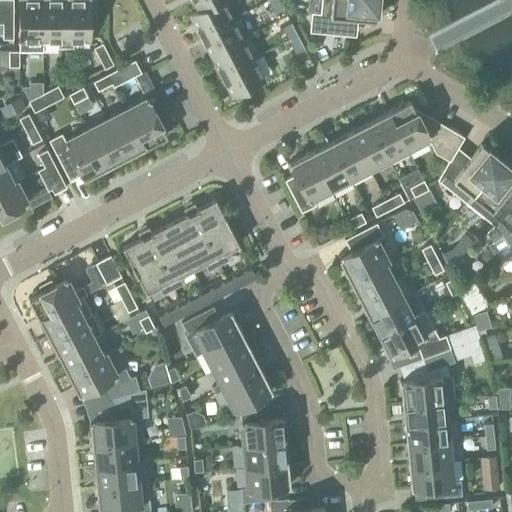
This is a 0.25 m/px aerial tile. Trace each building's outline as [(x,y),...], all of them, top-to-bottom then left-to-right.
[(0,0),(0,22),(3,23),(13,23),(13,0),(0,0)] [(19,0),(19,41),(20,41),(20,50),(43,50),(43,41),(43,0),(19,0)] [(66,47),(65,0),(43,0),(43,41),(58,41),(58,47),(66,47)] [(65,0),(66,47),(73,47),(73,41),(90,41),(90,26),(90,25),(94,25),(94,14),(90,14),(90,12),(89,0),(65,0)] [(190,15),(218,0),(193,0),(198,10),(190,14),(190,15)] [(201,35),(233,18),(223,0),(218,0),(190,15),(201,35)] [(279,0),(267,0),(275,13),(284,8),(279,0)] [(297,0),(296,12),(309,14),(310,0),(297,0)] [(376,19),(377,0),(321,0),(320,13),(312,12),(310,31),(350,35),(352,17),(376,19)] [(211,55),(243,38),(233,18),(201,35),(211,55)] [(289,39),(298,35),(291,22),(282,27),(289,39)] [(13,39),(13,23),(3,23),(3,39),(13,39)] [(298,35),(289,39),(296,52),(305,47),(298,35)] [(221,74),(254,58),(243,38),(211,55),(221,74)] [(114,64),(103,43),(94,47),(105,68),(114,64)] [(19,50),(9,50),(9,66),(19,66),(19,50)] [(254,58),(221,74),(232,95),(243,89),(243,90),(254,84),(264,78),(254,58)] [(107,74),(114,86),(141,72),(135,59),(107,74)] [(113,86),(114,86),(107,74),(93,81),(98,90),(112,83),(113,86)] [(43,92),(49,104),(64,96),(58,85),(43,92)] [(88,95),(83,86),(69,93),(74,103),(88,95)] [(34,111),(49,104),(43,92),(28,100),(34,111)] [(0,108),(5,117),(25,107),(20,97),(0,106),(0,108)] [(125,109),(145,146),(167,135),(160,122),(161,122),(154,109),(154,110),(147,97),(125,109)] [(398,105),(388,110),(407,148),(429,137),(437,153),(449,160),(458,147),(458,146),(464,136),(401,99),(398,105)] [(126,156),(145,146),(125,109),(106,119),(126,156)] [(388,110),(369,120),(388,158),(407,148),(388,110)] [(26,130),(35,126),(28,113),(19,118),(26,130)] [(106,166),(126,156),(106,119),(87,128),(106,166)] [(369,120),(349,130),(369,168),(388,158),(369,120)] [(35,126),(26,130),(32,143),(41,138),(35,126)] [(87,128),(65,140),(62,133),(49,139),(70,180),(83,174),(84,177),(106,166),(87,128)] [(349,130),(330,140),(350,178),(369,168),(349,130)] [(0,166),(4,164),(14,159),(9,149),(16,145),(12,137),(0,143),(0,166)] [(330,140),(311,150),(331,187),(350,178),(330,140)] [(449,160),(437,179),(466,202),(501,158),(482,142),(470,156),(458,147),(449,160)] [(47,149),(37,154),(44,167),(54,162),(47,149)] [(295,174),(285,180),(301,212),(316,204),(312,197),(331,187),(311,150),(289,161),(295,174)] [(511,166),(501,158),(466,202),(493,224),(511,207),(511,189),(509,188),(511,184),(511,166)] [(52,188),(54,193),(67,187),(54,162),(44,167),(37,170),(48,190),(52,188)] [(0,189),(16,181),(16,180),(13,182),(4,164),(0,166),(0,189)] [(423,179),(410,187),(414,196),(428,189),(423,179)] [(16,181),(0,189),(0,214),(2,214),(3,214),(5,217),(15,212),(13,208),(14,208),(14,207),(27,201),(16,181)] [(385,199),(390,208),(404,201),(399,192),(385,199)] [(137,231),(140,236),(122,246),(131,263),(137,274),(146,292),(169,280),(172,286),(174,285),(170,279),(215,256),(218,262),(219,262),(216,255),(239,243),(230,226),(224,215),(215,197),(197,207),(194,201),(183,207),(186,212),(151,231),(148,225),(137,231)] [(376,216),(390,208),(385,199),(371,206),(376,216)] [(511,207),(493,224),(486,231),(493,241),(501,235),(511,251),(511,207)] [(366,221),(361,212),(347,219),(352,228),(366,221)] [(349,279),(387,259),(376,238),(383,235),(377,222),(345,239),(351,251),(339,257),(349,279)] [(437,256),(430,243),(421,248),(428,261),(437,256)] [(97,262),(108,283),(123,275),(112,254),(97,262)] [(437,256),(428,261),(434,274),(443,269),(437,256)] [(359,297),(393,279),(384,261),(387,260),(387,259),(349,279),(359,297)] [(256,278),(251,269),(160,316),(164,325),(256,278)] [(41,290),(29,297),(39,318),(83,295),(87,293),(83,285),(73,290),(66,277),(54,284),(53,283),(52,284),(50,280),(40,286),(42,289),(41,290)] [(454,277),(445,282),(452,294),(461,290),(454,277)] [(368,315),(403,297),(393,279),(359,297),(368,315)] [(130,294),(124,281),(115,285),(121,298),(130,294)] [(403,297),(368,315),(378,333),(424,309),(415,290),(403,297)] [(130,294),(121,298),(128,311),(137,306),(130,294)] [(92,313),(83,295),(39,318),(49,336),(92,313)] [(92,310),(105,334),(126,323),(113,298),(92,310)] [(213,305),(181,321),(187,332),(184,333),(195,354),(241,330),(230,309),(218,316),(213,305)] [(424,309),(378,333),(388,354),(401,347),(401,348),(414,341),(413,341),(416,339),(418,344),(417,344),(422,357),(450,347),(446,334),(438,337),(424,309)] [(92,313),(49,336),(58,354),(93,336),(101,331),(92,313)] [(140,319),(147,332),(156,327),(149,313),(140,319)] [(472,331),(483,328),(480,315),(446,324),(455,357),(477,352),(472,331)] [(251,350),(241,330),(195,354),(196,355),(204,351),(214,369),(251,350)] [(58,354),(68,372),(105,353),(116,347),(115,346),(112,348),(103,331),(101,331),(93,336),(58,354)] [(105,385),(109,398),(113,397),(138,390),(134,377),(128,378),(127,377),(130,376),(116,347),(105,353),(68,372),(78,393),(91,387),(103,381),(105,385)] [(422,357),(426,370),(455,361),(450,347),(422,357)] [(261,369),(251,350),(214,369),(220,381),(212,386),(215,393),(224,388),(261,369)] [(171,367),(167,369),(171,381),(180,377),(174,365),(171,367)] [(272,390),(261,369),(224,388),(235,409),(237,408),(240,414),(265,407),(260,396),(272,390)] [(400,379),(402,402),(454,397),(452,374),(400,379)] [(178,387),(182,400),(191,395),(185,384),(178,387)] [(89,420),(91,443),(143,438),(141,416),(148,415),(145,387),(138,390),(113,397),(109,398),(115,417),(103,418),(103,419),(89,420)] [(487,395),(488,407),(497,406),(495,394),(487,395)] [(402,402),(404,423),(446,419),(444,400),(454,399),(454,397),(402,402)] [(321,433),(348,432),(347,404),(320,405),(321,433)] [(265,407),(240,414),(243,444),(285,440),(283,417),(269,418),(269,417),(266,418),(265,407)] [(404,423),(406,444),(448,439),(446,419),(404,423)] [(484,423),(485,436),(494,435),(492,422),(484,423)] [(184,434),(176,435),(177,448),(186,447),(184,434)] [(494,435),(485,436),(486,448),(495,447),(494,435)] [(143,438),(91,443),(94,465),(136,461),(134,440),(143,439),(143,438)] [(406,444),(408,464),(450,460),(448,439),(406,444)] [(285,440),(243,444),(245,466),(287,462),(285,440)] [(354,445),(330,445),(330,460),(355,460),(354,445)] [(481,457),(482,476),(497,475),(495,456),(481,457)] [(193,458),(194,471),(203,470),(202,457),(193,458)] [(408,464),(410,487),(424,486),(426,498),(462,494),(460,479),(452,480),(450,460),(408,464)] [(136,461),(94,465),(96,487),(148,481),(147,481),(138,481),(136,461)] [(290,485),(287,462),(245,466),(247,486),(240,487),(242,502),(271,499),(277,498),(276,486),(290,485)] [(187,465),(179,465),(180,478),(189,477),(187,465)] [(150,511),(148,481),(96,487),(98,510),(112,509),(112,511),(150,511)] [(289,497),(277,498),(271,499),(272,511),(282,510),(282,511),(324,511),(324,506),(312,507),(311,496),(289,498),(289,497)] [(479,499),(480,507),(492,506),(491,497),(479,499)] [(466,500),(467,509),(480,507),(479,499),(466,500)] [(436,503),(437,511),(449,511),(449,502),(436,503)]
